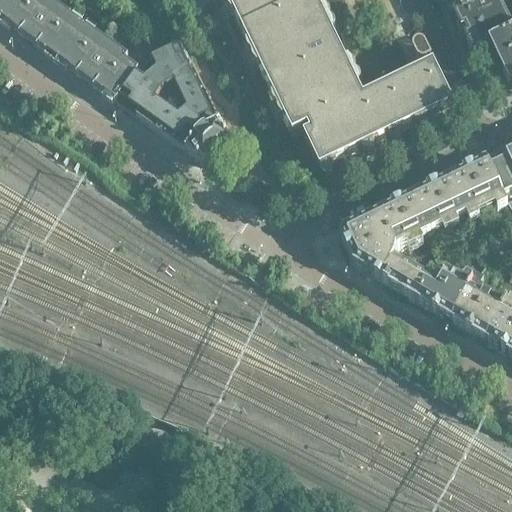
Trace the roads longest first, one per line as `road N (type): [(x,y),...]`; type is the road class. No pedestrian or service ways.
road 1 (residential): [(270,246),(0,50)]
road 2 (residential): [(511,389),(270,246)]
road 3 (residential): [(491,133),(270,246)]
road 4 (residential): [(491,133),(423,0)]
